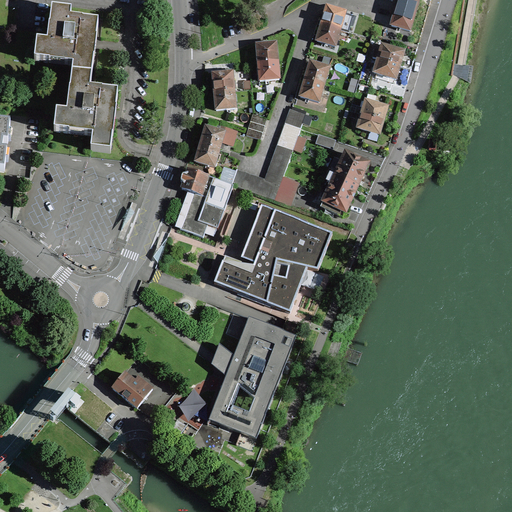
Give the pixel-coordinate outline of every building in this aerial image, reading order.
[(398,0),(396,9),(415,14),(418,0),(398,0)] [(345,12),(327,7),(322,24),(340,30),(345,12)] [(72,65),(71,73),(90,76),(96,22),(68,18),(69,11),(50,9),(46,42),(35,41),(33,61),(72,65)] [(415,14),(396,9),(392,25),(410,31),(415,14)] [(340,30),(322,24),(317,41),(335,46),(340,30)] [(258,63),(277,61),(275,44),(256,46),(258,63)] [(375,50),(373,58),(378,60),(399,66),(403,52),(382,46),(380,51),(375,50)] [(399,66),(378,60),(374,72),(395,79),(399,66)] [(278,78),(277,61),(258,63),(260,80),(278,78)] [(310,63),(305,80),(323,85),(328,68),(310,63)] [(90,150),(110,153),(116,92),(89,89),(90,76),(71,73),(66,112),(55,111),(53,131),(92,135),(90,150)] [(213,75),(215,92),(233,91),(231,73),(213,75)] [(323,85),(305,80),(300,96),(318,102),(323,85)] [(233,91),(215,92),(216,110),(234,108),(233,91)] [(366,102),(362,115),(383,121),(387,108),(366,102)] [(305,114),(291,109),(288,117),(303,122),(305,114)] [(252,115),(250,122),(264,126),(266,119),(252,115)] [(383,121),(362,115),(358,128),(379,135),(383,121)] [(303,122),(288,117),(286,124),(300,129),(300,128),(303,122)] [(8,124),(0,122),(0,170),(3,170),(5,151),(1,150),(2,142),(6,142),(8,124)] [(248,128),(262,133),(264,126),(250,122),(248,128)] [(300,129),(286,124),(283,131),(297,136),(300,129)] [(220,126),(219,132),(223,133),(220,142),(231,145),(235,130),(220,126)] [(205,128),(200,145),(218,150),(220,142),(223,133),(219,132),(205,128)] [(246,135),(260,140),(262,133),(248,128),(246,135)] [(297,136),(283,131),(280,138),(295,143),(297,136)] [(338,141),(326,137),(323,143),(336,147),(338,141)] [(295,143),(280,138),(278,145),(292,150),(295,143)] [(218,150),(200,145),(195,161),(213,167),(218,150)] [(292,150),(278,145),(275,153),(289,158),(292,150)] [(289,158),(275,153),(273,159),(287,165),(288,163),(289,158)] [(339,176),(362,186),(372,164),(350,153),(339,176)] [(273,159),(270,166),(284,172),(287,165),(273,159)] [(267,173),(282,178),(284,172),(270,166),(267,173)] [(219,181),(231,185),(235,172),(223,168),(219,181)] [(219,181),(188,170),(186,175),(182,176),(180,180),(183,184),(182,189),(193,193),(191,198),(186,198),(186,199),(186,200),(186,201),(186,202),(187,202),(187,203),(188,203),(188,204),(189,204),(179,230),(202,238),(207,225),(217,229),(220,219),(224,211),(233,185),(231,185),(219,181)] [(235,172),(231,185),(233,185),(238,187),(243,173),(235,170),(235,172)] [(243,173),(238,187),(245,190),(250,175),(243,173)] [(264,180),(279,186),(282,178),(267,173),(264,180)] [(250,175),(245,190),(252,192),(258,178),(250,175)] [(349,213),(362,186),(339,176),(327,202),(341,209),(338,213),(346,217),(348,212),(349,213)] [(283,177),(277,192),(292,198),(298,182),(283,177)] [(252,192),(274,200),(279,186),(264,180),(258,178),(252,192)] [(275,200),(289,205),(292,198),(277,192),(275,200)] [(341,209),(327,202),(325,206),(326,208),(338,213),(341,209)] [(220,262),(212,282),(285,310),(303,266),(315,268),(329,233),(260,207),(239,265),(220,262)] [(261,331),(245,325),(237,345),(203,432),(204,432),(205,429),(206,430),(207,428),(238,441),(242,430),(257,436),(265,417),(254,409),(257,401),(269,406),(280,378),(268,374),(273,361),(284,365),(291,347),(260,334),(261,331)] [(112,389),(136,409),(148,393),(151,389),(137,378),(134,382),(124,373),(112,389)]
